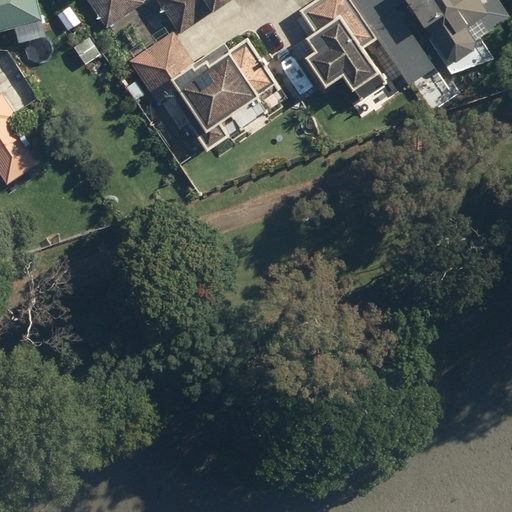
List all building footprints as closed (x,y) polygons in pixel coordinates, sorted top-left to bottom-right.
[(0,0),(0,30),(47,17),(42,0),(0,0)] [(95,0),(114,24),(146,0),(95,0)] [(231,0),(166,0),(184,26),(218,4),(221,7),(231,0)] [(304,57),(323,86),(344,72),(361,97),(384,83),(362,49),(376,40),(350,0),(320,0),(303,12),(316,32),(306,38),(314,51),(304,57)] [(357,0),(372,22),(406,0),(357,0)] [(415,0),(451,56),(463,57),(481,46),(482,36),(511,16),(511,10),(505,0),(415,0)] [(439,64),(399,6),(373,24),(412,82),(439,64)] [(230,40),(198,61),(176,27),(134,54),(164,99),(176,91),(214,149),(269,113),(261,100),(287,83),(253,31),(233,44),(230,40)] [(0,162),(2,166),(0,167),(0,180),(8,175),(13,183),(49,159),(21,117),(26,113),(23,108),(38,95),(12,64),(0,74),(0,162)] [(448,83),(442,76),(425,91),(440,109),(461,91),(452,80),(448,83)]
